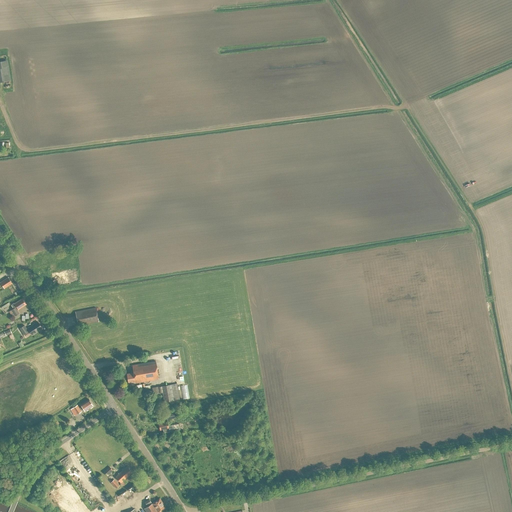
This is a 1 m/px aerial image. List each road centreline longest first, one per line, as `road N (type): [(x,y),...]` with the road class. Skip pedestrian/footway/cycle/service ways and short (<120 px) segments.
road 1 (unclassified): [(511,444),(192,511)]
road 2 (tertiary): [(113,406),(0,234)]
road 3 (unclassified): [(11,511),(35,464),(113,406)]
road 4 (tertiary): [(183,511),(113,406)]
